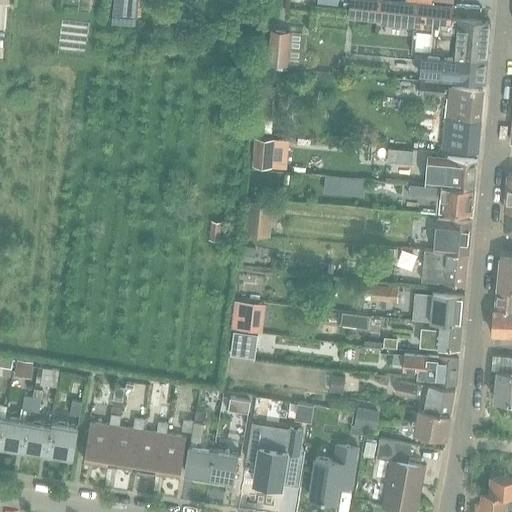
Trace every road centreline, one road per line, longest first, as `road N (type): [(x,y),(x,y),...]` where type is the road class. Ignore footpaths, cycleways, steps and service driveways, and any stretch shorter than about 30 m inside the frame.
road 1 (residential): [(449,511),(482,237)]
road 2 (residential): [(482,237),(506,0)]
